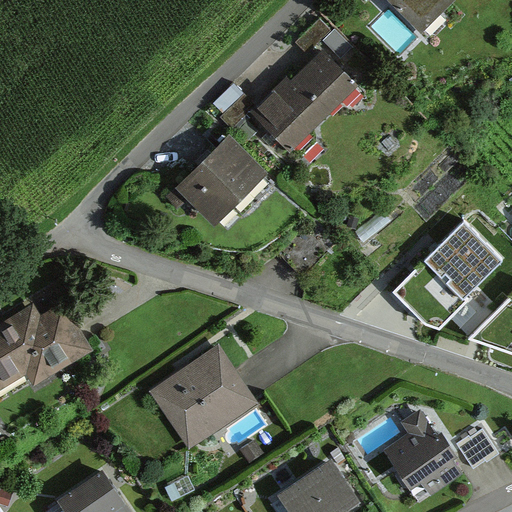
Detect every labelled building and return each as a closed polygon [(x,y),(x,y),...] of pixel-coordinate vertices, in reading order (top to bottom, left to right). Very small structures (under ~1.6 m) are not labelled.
[(395,0),(424,29),(454,0),(395,0)] [(308,65),(293,80),(328,115),(361,84),(326,48),(308,65)] [(328,115),(293,80),(289,75),(282,81),(253,109),(292,149),(328,115)] [(270,172),(233,134),(213,154),(179,186),(216,224),(270,172)] [(503,262),(464,223),(393,292),(426,326),(439,330),(469,300),(467,298),(503,262)] [(511,297),(470,340),(511,354),(511,297)] [(6,320),(0,323),(0,388),(28,372),(35,383),(93,349),(65,302),(41,316),(34,304),(6,320)] [(220,345),(153,388),(189,444),(256,400),(220,345)] [(431,492),(463,471),(454,457),(460,453),(443,427),(437,431),(421,407),(402,419),(410,432),(387,447),(417,492),(427,486),(431,492)] [(463,441),(474,464),(499,453),(489,429),(463,441)] [(341,511),(359,500),(331,457),(279,491),(293,511),(341,511)] [(133,511),(105,468),(59,498),(67,511),(133,511)]
